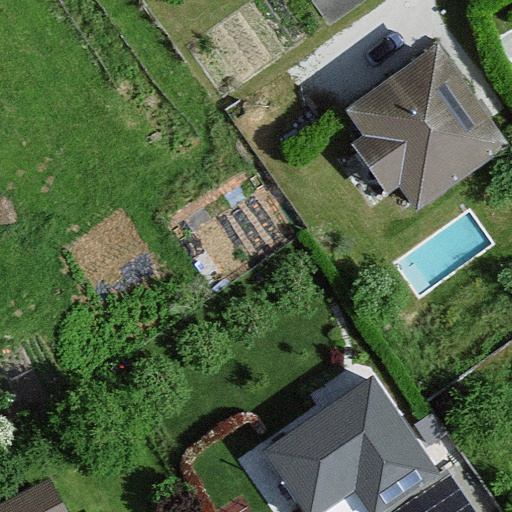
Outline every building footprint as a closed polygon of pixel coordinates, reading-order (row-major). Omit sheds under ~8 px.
[(331,0),(339,10),(351,0),(331,0)] [(343,152),(331,159),(365,209),(377,202),(394,227),(488,164),(421,63),(326,127),(343,152)] [(400,511),(441,485),(374,385),(260,461),(294,511),(340,511),(354,503),(359,511),(400,511)] [(441,485),(400,511),(473,511),(451,478),(441,485)] [(49,511),(40,493),(0,511),(49,511)]
